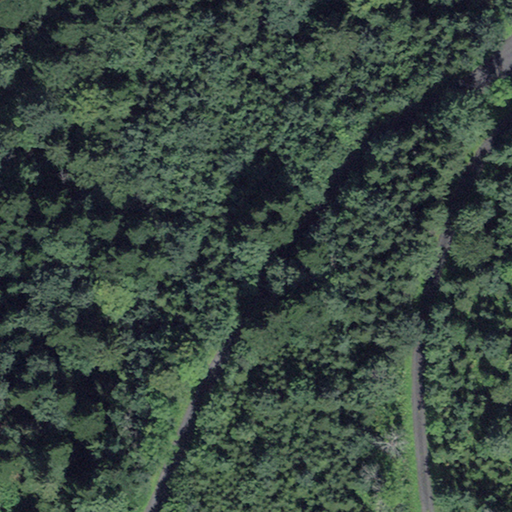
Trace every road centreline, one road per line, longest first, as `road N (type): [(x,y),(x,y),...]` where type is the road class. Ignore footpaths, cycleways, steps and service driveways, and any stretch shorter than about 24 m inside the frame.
road 1 (unclassified): [(154,511),(204,389),(339,186),(385,136),(511,53)]
road 2 (track): [(428,511),(419,452),(419,330),(453,209),(470,172),(511,121)]
